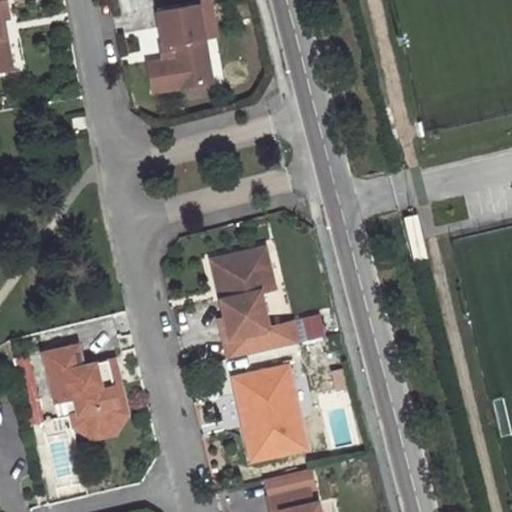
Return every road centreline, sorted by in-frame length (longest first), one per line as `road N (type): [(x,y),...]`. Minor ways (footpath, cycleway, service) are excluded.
road 1 (unclassified): [(287,0),(417,511)]
road 2 (residential): [(189,479),(86,0)]
road 3 (residential): [(69,511),(189,479)]
